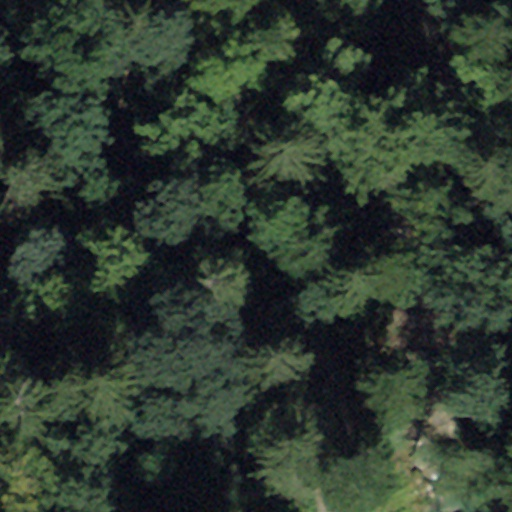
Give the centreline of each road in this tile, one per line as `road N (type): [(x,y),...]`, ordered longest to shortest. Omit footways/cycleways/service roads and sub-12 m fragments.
road 1 (track): [(104,0),(220,136),(304,308),(324,485),(345,511)]
road 2 (track): [(511,302),(491,362),(493,511)]
